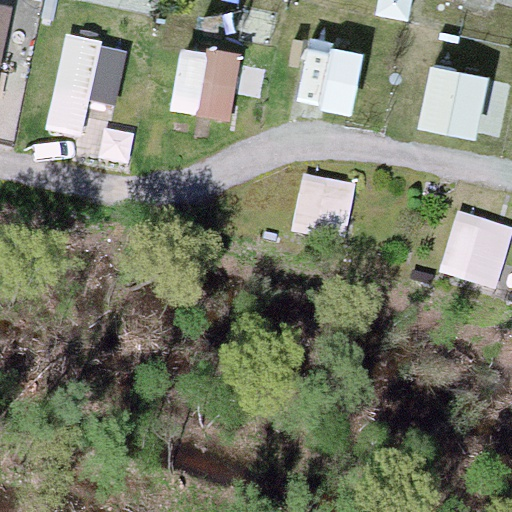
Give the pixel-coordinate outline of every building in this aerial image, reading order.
[(455,0),(490,9),(492,0),(455,0)] [(0,2),(0,84),(17,6),(0,2)] [(91,94),(121,99),(130,45),(68,34),(51,133),(83,138),(91,94)] [(233,120),(243,56),(185,47),(175,111),(233,120)] [(423,124),(504,136),(511,82),(511,73),(433,61),(423,124)] [(511,222),(457,215),(448,279),(504,288),(511,235),(511,222)]
